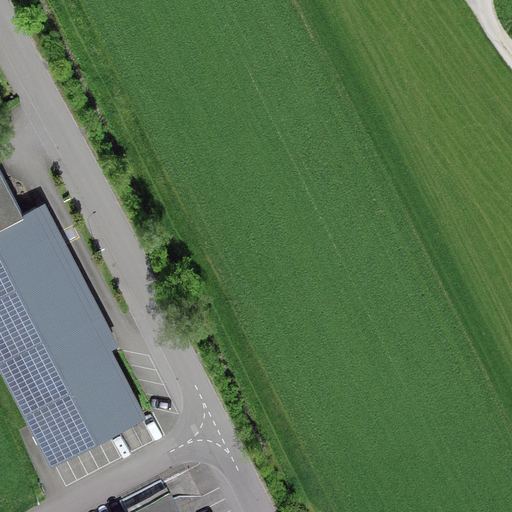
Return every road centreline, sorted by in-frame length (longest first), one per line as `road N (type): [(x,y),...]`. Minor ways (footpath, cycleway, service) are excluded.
road 1 (residential): [(0,21),(212,427)]
road 2 (residential): [(212,427),(57,511)]
